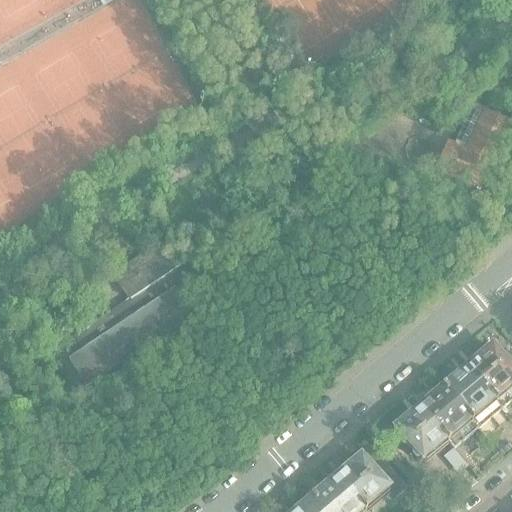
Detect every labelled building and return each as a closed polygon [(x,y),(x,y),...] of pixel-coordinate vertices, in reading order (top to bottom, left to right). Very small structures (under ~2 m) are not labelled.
[(480,191),(500,147),(510,125),(472,107),(454,147),(447,143),(434,170),(480,191)] [(189,318),(173,293),(197,277),(187,262),(177,269),(160,244),(112,276),(129,301),(87,329),(86,327),(83,329),(85,331),(73,338),(83,352),(68,362),(85,387),(189,318)] [(511,385),(511,374),(490,348),(486,352),(483,352),(476,357),(475,361),(464,370),(494,404),(495,403),(493,401),(511,385)] [(500,412),(494,404),(464,370),(456,377),(453,377),(446,383),(445,386),(441,389),(470,424),(476,432),(500,412)] [(470,424),(441,389),(438,392),(434,392),(427,398),(427,401),(417,409),(445,442),(467,424),(469,426),(470,424)] [(445,442),(417,409),(408,417),(404,417),(397,423),(397,426),(393,430),(421,462),(445,442)] [(502,456),(510,448),(504,441),(495,449),(502,456)] [(406,490),(371,448),(355,461),(352,461),(345,467),(344,470),(335,478),(363,511),(365,511),(386,495),(391,502),(406,490)] [(363,511),(335,478),(325,486),(322,486),(315,492),(314,495),(311,499),(321,511),(363,511)] [(321,511),(311,499),(307,502),(304,502),(297,508),(296,511),(294,511),(321,511)]
